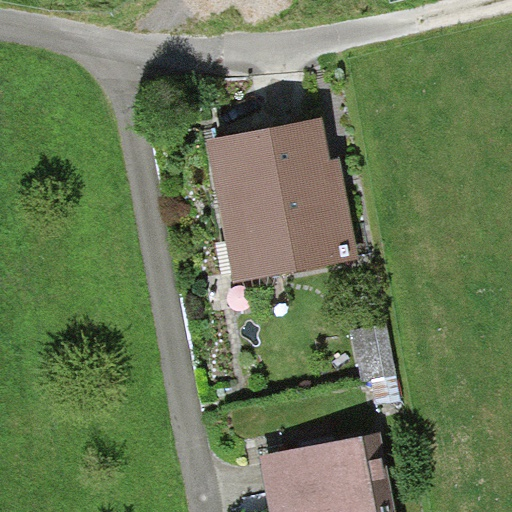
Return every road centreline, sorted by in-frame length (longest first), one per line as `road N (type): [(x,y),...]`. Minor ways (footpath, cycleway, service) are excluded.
road 1 (residential): [(127,40),(123,88),(206,511)]
road 2 (track): [(506,0),(308,47)]
road 3 (residential): [(308,47),(127,40)]
road 4 (residential): [(127,40),(0,29)]
